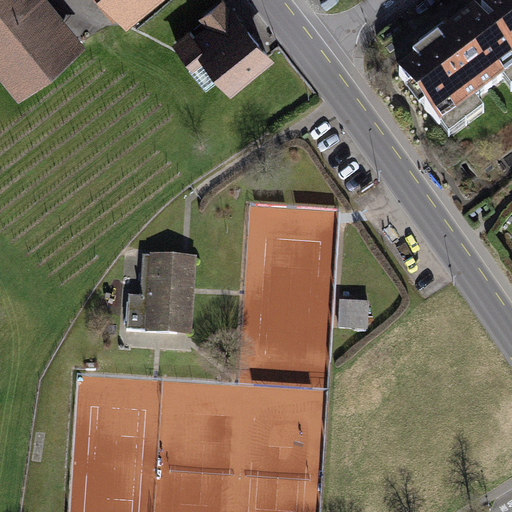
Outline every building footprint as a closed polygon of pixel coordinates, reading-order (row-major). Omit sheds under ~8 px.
[(86,46),(49,0),(0,0),(0,78),(18,101),(86,46)] [(105,0),(131,30),(167,0),(105,0)] [(207,27),(196,36),(190,29),(173,43),(183,56),(182,57),(206,88),(219,77),(232,94),(276,58),(234,7),(233,8),(226,0),(221,0),(200,17),(207,27)] [(511,0),(494,0),(477,13),(492,32),(487,36),(473,17),(411,63),(414,67),(397,79),(446,144),(483,117),(476,107),(503,87),(510,97),(511,95),(511,0)] [(129,297),(127,331),(188,335),(192,259),(143,256),(141,297),(129,297)] [(369,301),(339,300),(338,328),(368,329),(369,301)]
